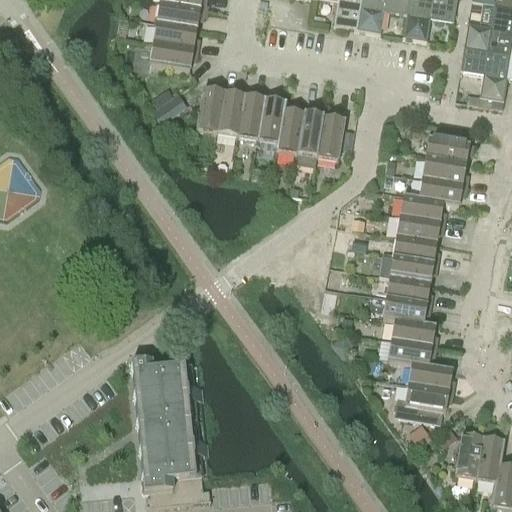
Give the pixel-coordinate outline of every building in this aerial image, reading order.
[(160,0),(159,9),(204,16),(205,9),(200,8),(201,0),(160,0)] [(361,0),(314,0),(313,5),(336,9),(332,32),(356,36),(361,0)] [(408,0),(361,0),(356,36),(379,39),(383,16),(405,20),(408,0)] [(456,4),(430,0),(408,0),(405,20),(401,43),(425,47),(429,24),(452,28),(456,4)] [(480,9),(493,11),(511,13),(511,0),(471,0),(470,7),(480,9)] [(470,7),(469,15),(479,17),(480,9),(470,7)] [(159,9),(155,29),(195,35),(198,22),(203,23),(204,16),(159,9)] [(510,60),(511,46),(511,13),(493,11),(490,33),(467,29),(463,53),(510,60)] [(155,29),(152,49),(197,56),(198,49),(193,48),(195,35),(155,29)] [(195,63),(197,56),(152,49),(148,70),(188,77),(191,63),(195,63)] [(502,107),(506,84),(510,60),(463,53),(459,76),(482,80),(478,103),(479,103),(502,107)] [(195,135),(216,139),(223,94),(216,93),(215,97),(201,95),(195,135)] [(216,139),(236,142),(243,102),(230,100),(230,95),(223,94),(216,139)] [(236,142),(256,145),(264,100),(256,99),(256,104),(243,102),(236,142)] [(157,100),(150,105),(156,112),(163,108),(157,100)] [(185,112),(177,100),(151,119),(159,130),(185,112)] [(256,145),(275,148),(276,149),(282,117),(283,117),(284,109),(270,106),(271,102),(264,100),(256,145)] [(477,111),(501,115),(502,107),(479,103),(477,111)] [(274,156),(295,160),(303,115),(295,114),(295,119),(283,117),(282,117),(276,149),(275,148),(274,156)] [(295,160),(315,163),(322,123),(309,121),(310,116),(303,115),(295,160)] [(335,125),(322,123),(315,163),(337,167),(344,122),(336,120),(335,125)] [(393,130),(392,134),(401,136),(402,131),(403,127),(394,126),(393,130)] [(429,132),(427,144),(445,146),(447,135),(429,132)] [(343,138),(341,154),(350,156),(353,140),(343,138)] [(445,146),(427,144),(424,165),(464,171),(466,158),(471,159),(472,151),(445,146)] [(385,178),(385,179),(392,180),(394,166),(387,165),(386,168),(385,178)] [(424,165),(420,185),(465,192),(466,185),(462,184),(464,171),(424,165)] [(465,192),(420,185),(417,204),(417,205),(441,209),(441,210),(457,213),(459,199),(464,199),(465,192)] [(290,193),(289,201),(296,202),(297,194),(290,193)] [(366,196),(364,203),(373,205),(382,199),(366,196)] [(401,201),(398,223),(443,230),(444,223),(439,222),(441,210),(441,209),(417,205),(417,204),(401,201)] [(443,230),(398,223),(395,243),(435,249),(437,236),(442,237),(443,230)] [(395,243),(391,263),(436,270),(437,263),(433,262),(435,249),(395,243)] [(352,245),(350,254),(364,257),(365,247),(352,245)] [(391,263),(388,284),(428,290),(430,277),(435,277),(436,270),(391,263)] [(428,290),(388,284),(384,304),(429,312),(431,304),(426,304),(428,290)] [(381,325),(393,327),(393,326),(421,331),(421,330),(423,318),(428,319),(429,312),(384,304),(381,325)] [(342,323),(340,334),(349,336),(351,324),(342,323)] [(393,326),(393,327),(390,346),(434,354),(436,347),(431,346),(433,332),(421,330),(421,331),(393,326)] [(349,337),(341,342),(347,351),(355,347),(349,337)] [(386,368),(410,372),(410,370),(426,373),(426,372),(428,360),(433,361),(434,354),(390,346),(386,368)] [(363,364),(362,372),(373,374),(374,365),(363,364)] [(197,449),(194,427),(192,404),(198,403),(197,393),(191,394),(189,371),(150,374),(149,368),(150,368),(149,366),(135,368),(146,487),(140,488),(141,498),(147,498),(148,503),(145,503),(145,511),(153,511),(192,508),(191,499),(201,498),(198,460),(204,459),(203,449),(197,449)] [(410,372),(406,391),(452,398),(453,391),(448,390),(450,376),(426,372),(426,373),(410,370),(410,372)] [(450,405),(452,398),(406,391),(404,408),(397,407),(394,425),(441,432),(445,404),(450,405)] [(482,440),(474,485),(493,488),(494,488),(497,472),(498,472),(502,448),(488,446),(489,441),(491,442),(492,433),(483,431),(482,440)] [(448,433),(437,441),(444,451),(455,443),(448,433)] [(453,482),(474,485),(482,440),(475,439),(474,444),(460,441),(453,482)] [(489,511),(490,511),(511,511),(511,506),(511,469),(510,474),(498,472),(497,472),(494,488),(493,488),(489,511)]
